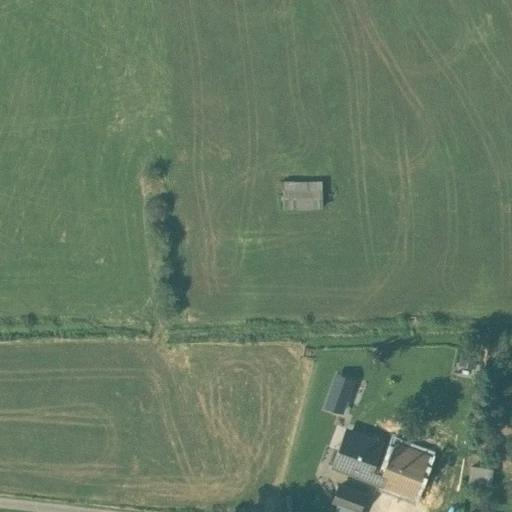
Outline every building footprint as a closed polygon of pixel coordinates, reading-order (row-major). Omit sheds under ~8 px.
[(327,179),(283,180),(283,208),(328,208),(327,179)] [(338,375),(329,405),(345,409),(354,379),(338,375)] [(349,420),(333,467),(382,484),(379,491),(407,501),(403,511),(427,511),(452,442),(393,422),(388,434),(349,420)] [(500,460),(471,460),(471,487),(500,487),(500,460)] [(360,511),(366,498),(336,487),(330,504),(350,511),(360,511)]
